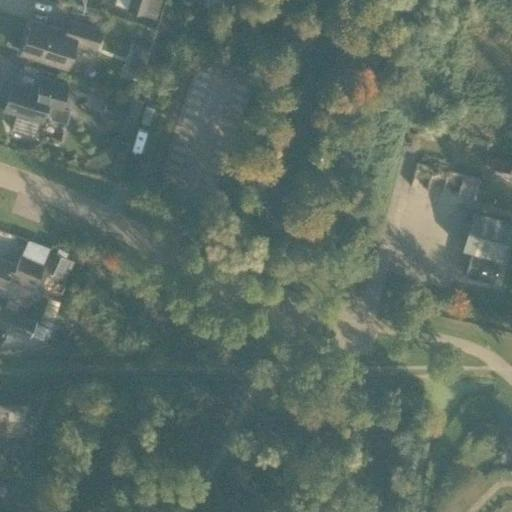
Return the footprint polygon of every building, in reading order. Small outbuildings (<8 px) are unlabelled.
[(147,0),(128,0),(126,7),(144,13),(147,0)] [(73,21),(70,32),(31,20),(20,54),(67,68),(76,41),(96,47),(102,30),(73,21)] [(144,65),(149,52),(144,50),(134,46),(129,60),(140,64),(144,65)] [(3,110),(16,114),(11,130),(34,137),(39,121),(41,122),(47,104),(60,108),(68,84),(42,76),(37,89),(12,81),(3,110)] [(129,102),(106,95),(101,113),(124,120),(129,102)] [(493,282),(500,258),(510,219),(471,209),(461,248),(471,251),(464,275),(493,282)] [(59,276),(67,257),(52,251),(44,270),(59,276)] [(0,258),(0,284),(5,286),(10,274),(34,285),(42,265),(19,255),(15,265),(0,258)] [(52,324),(60,300),(44,294),(35,318),(52,324)] [(36,320),(0,305),(0,323),(30,335),(36,320)] [(0,409),(26,410),(26,391),(0,390),(0,409)] [(37,419),(31,415),(24,419),(23,427),(30,431),(37,427),(37,419)]
